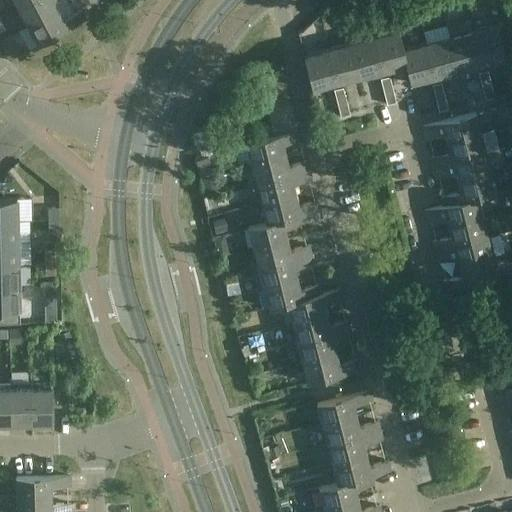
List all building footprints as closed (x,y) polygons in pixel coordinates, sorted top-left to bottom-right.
[(31,0),(18,7),(28,25),(59,9),(54,0),(31,0)] [(59,9),(28,25),(38,44),(86,18),(82,9),(65,18),(59,9)] [(495,24),(473,30),(482,64),(504,59),(495,24)] [(398,29),(374,36),(383,70),(406,64),(402,48),(398,29)] [(473,30),(449,36),(458,71),(482,64),(473,30)] [(374,36),(350,42),(359,76),(383,70),(374,36)] [(449,36),(426,42),(434,77),(458,71),(449,36)] [(350,42),(327,48),(336,82),(359,76),(350,42)] [(426,42),(402,48),(411,83),(434,77),(426,42)] [(336,82),(327,48),(304,54),(313,88),(336,82)] [(491,83),(487,70),(478,72),(482,85),(491,83)] [(260,78),(263,90),(286,83),(283,72),(260,78)] [(392,88),(389,75),(380,77),(383,91),(392,88)] [(444,95),(441,81),(432,84),(435,97),(444,95)] [(263,90),(265,101),(289,95),(286,83),(263,90)] [(494,96),(491,83),(482,85),(485,99),(494,96)] [(346,100),(343,87),(333,89),(337,103),(346,100)] [(396,102),(392,88),(383,91),(387,104),(396,102)] [(265,101),(268,113),(292,107),(289,95),(265,101)] [(448,108),(444,95),(435,97),(438,111),(448,108)] [(350,114),(346,100),(337,103),(340,116),(350,114)] [(268,113),(271,124),(295,118),(292,107),(268,113)] [(444,133),(447,142),(481,133),(476,111),(423,125),(426,137),(444,133)] [(271,124),(274,135),(298,129),(295,118),(271,124)] [(245,142),(251,163),(286,154),(283,143),(302,138),(299,129),(298,129),(274,135),(245,142)] [(431,157),(433,167),(486,153),(481,133),(447,142),(449,152),(431,157)] [(454,172),(457,182),(491,173),(486,153),(433,167),(436,177),(454,172)] [(251,163),(256,182),(309,169),(307,160),(288,165),(286,154),(251,163)] [(256,182),(261,202),(296,194),(293,183),(312,178),(309,169),(256,182)] [(441,196),(443,205),(477,196),(477,197),(496,192),(491,173),(457,182),(459,191),(441,196)] [(261,202),(266,222),(267,223),(301,214),(320,209),(316,196),(298,201),(296,194),(261,202)] [(446,217),(449,226),(483,218),(477,197),(477,196),(443,205),(425,209),(428,222),(446,217)] [(0,220),(17,220),(17,198),(0,198),(0,220)] [(49,219),(59,219),(59,207),(48,208),(49,219)] [(248,227),(253,247),(288,238),(285,228),(304,223),(301,214),(267,223),(266,222),(248,227)] [(433,241),(435,251),(488,237),(483,218),(449,226),(451,236),(433,241)] [(55,231),(60,231),(59,219),(49,219),(49,231),(55,231)] [(17,220),(0,220),(0,242),(18,242),(17,220)] [(456,256),(459,266),(493,257),(488,237),(435,251),(438,261),(456,256)] [(253,247),(258,266),(311,253),(309,244),(291,249),(288,238),(253,247)] [(0,263),(19,263),(18,242),(0,242),(0,263)] [(45,263),(55,262),(55,251),(45,251),(45,263)] [(258,266),(263,287),(298,278),(295,267),(314,262),(311,253),(258,266)] [(493,257),(459,266),(461,276),(443,280),(445,290),(498,276),(493,257)] [(56,274),(55,262),(45,263),(45,274),(56,274)] [(0,285),(19,285),(19,263),(0,263),(0,285)] [(268,307),(287,303),(287,302),(322,293),(319,284),(301,289),(298,278),(263,287),(268,307)] [(45,295),(56,295),(57,295),(56,284),(44,285),(45,295)] [(19,285),(0,285),(0,308),(20,308),(19,285)] [(287,303),(292,322),(326,313),(324,302),(343,298),(340,288),(322,293),(287,302),(287,303)] [(292,322),(297,341),(350,328),(348,319),(329,324),(326,313),(292,322)] [(297,341),(302,361),(336,353),(334,342),(352,337),(350,328),(297,341)] [(336,353),(302,361),(307,382),(360,368),(358,359),(339,363),(336,353)] [(511,369),(511,355),(490,361),(493,373),(511,369)] [(30,371),(30,381),(31,421),(40,421),(40,425),(53,425),(52,381),(44,381),(43,370),(30,371)] [(10,381),(0,381),(0,426),(11,426),(10,381)] [(30,381),(10,381),(11,426),(23,426),(23,422),(31,421),(30,381)] [(511,388),(498,392),(501,402),(511,399),(511,388)] [(316,403),(322,423),(356,415),(354,404),(372,399),(370,389),(316,403)] [(511,410),(511,399),(501,402),(503,413),(511,410)] [(322,423),(327,443),(380,430),(378,421),(359,425),(356,415),(322,423)] [(327,443),(332,463),(366,454),(364,443),(382,439),(380,430),(327,443)] [(332,463),(337,483),(372,475),(390,470),(388,460),(369,465),(366,454),(332,463)] [(15,476),(16,495),(52,494),(52,485),(71,485),(70,475),(15,476)] [(318,488),(323,507),(358,499),(355,488),(374,483),(372,475),(337,483),(318,488)] [(16,495),(16,511),(65,511),(71,511),(71,503),(52,503),(52,494),(16,495)] [(323,507),(324,511),(381,511),(379,505),(361,509),(358,499),(323,507)]
